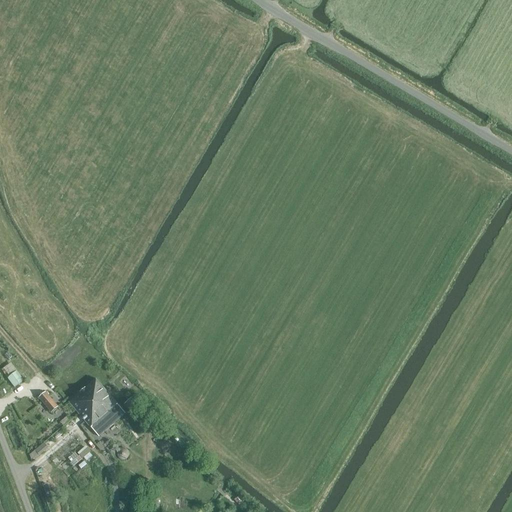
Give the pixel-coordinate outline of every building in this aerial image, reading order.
[(8,380),(16,389),(25,382),(17,372),(8,380)] [(86,422),(113,399),(97,380),(70,402),(86,422)] [(46,392),(39,398),(52,413),(58,407),(46,392)] [(125,406),(133,415),(142,408),(134,398),(125,406)] [(99,438),(126,415),(113,399),(86,422),(99,438)] [(79,453),(83,459),(91,452),(87,446),(79,453)] [(36,460),(41,452),(36,449),(31,456),(36,460)]
